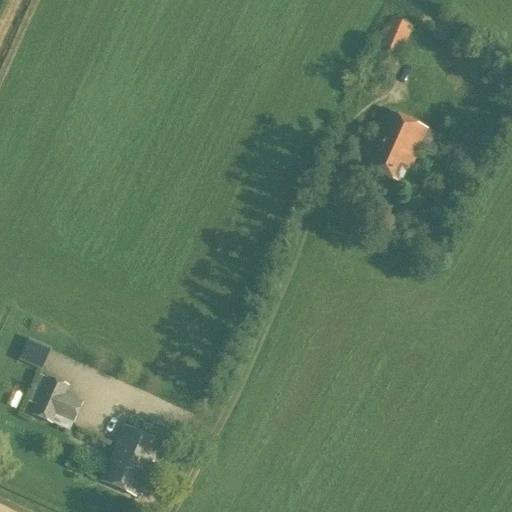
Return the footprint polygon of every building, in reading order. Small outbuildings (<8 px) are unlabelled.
[(386,86),(412,28),(391,18),(378,47),(374,45),(361,75),(386,86)] [(433,154),(441,137),(384,111),(360,166),(403,185),(419,148),(433,154)] [(31,339),(23,361),(47,369),(55,347),(31,339)] [(73,424),(82,403),(64,396),(68,386),(47,377),(31,415),(52,425),(55,417),(73,424)] [(153,462),(162,444),(125,427),(117,446),(119,446),(102,482),(135,497),(151,461),(153,462)]
